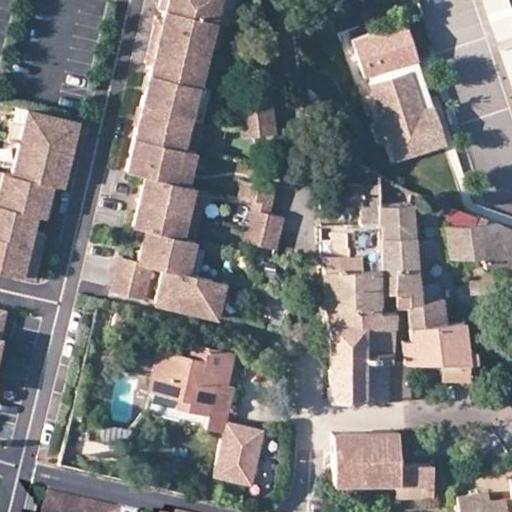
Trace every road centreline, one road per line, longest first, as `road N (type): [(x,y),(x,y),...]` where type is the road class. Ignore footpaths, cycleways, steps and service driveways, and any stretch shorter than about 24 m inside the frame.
road 1 (residential): [(279,0),(304,207),(311,414)]
road 2 (residential): [(59,304),(132,0)]
road 3 (residential): [(311,414),(511,413)]
road 4 (residential): [(20,467),(212,511)]
road 5 (residential): [(20,467),(59,304)]
